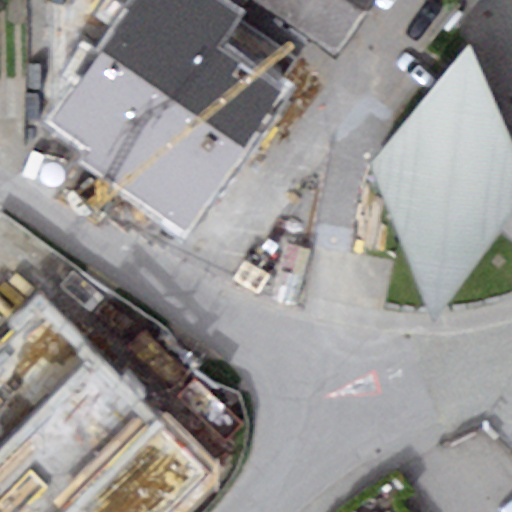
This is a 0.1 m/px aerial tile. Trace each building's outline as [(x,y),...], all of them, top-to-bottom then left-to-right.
[(281,89),(215,44),(236,15),(213,0),(135,0),(50,123),(190,220),(281,89)] [(68,0),(52,27),(91,50),(121,0),(68,0)] [(255,0),(339,56),(376,0),(255,0)] [(511,211),(511,146),(468,43),(367,165),(431,313),(511,211)] [(0,511),(133,511),(203,440),(42,284),(0,327),(0,511)]
